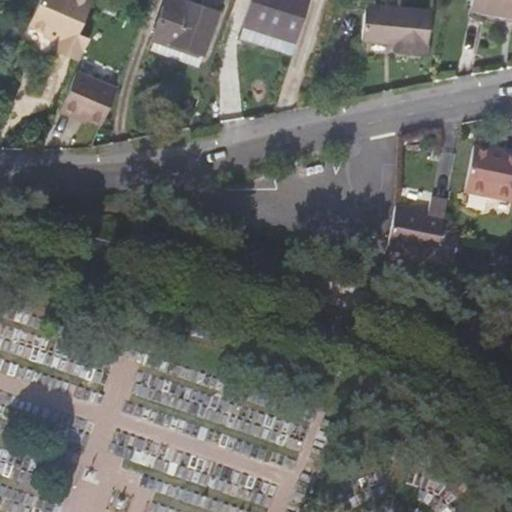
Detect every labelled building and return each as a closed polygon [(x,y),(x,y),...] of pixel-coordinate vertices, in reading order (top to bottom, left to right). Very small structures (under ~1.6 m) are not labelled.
[(55,37),(69,0),(38,0),(28,26),(45,33),(55,37)] [(91,0),(69,0),(55,37),(58,39),(57,43),(53,50),(79,61),(89,38),(77,33),(91,0)] [(149,48),(195,65),(199,53),(201,53),(216,12),(180,0),(163,0),(151,36),(153,36),(149,48)] [(249,0),(237,38),(291,55),(308,0),(249,0)] [(511,0),(471,0),(469,11),(511,18),(511,0)] [(361,40),(393,44),(404,45),(403,55),(426,57),(430,12),(364,5),(361,40)] [(393,53),(403,55),(404,45),(393,44),(393,53)] [(117,83),(77,67),(60,108),(76,114),(78,110),(103,120),(117,83)] [(485,146),(486,142),(468,138),(459,184),(504,193),(511,153),(511,151),(497,148),(485,146)] [(453,227),(435,223),(438,204),(441,192),(424,189),(421,200),(420,205),(389,199),(381,241),(447,254),(453,227)]
